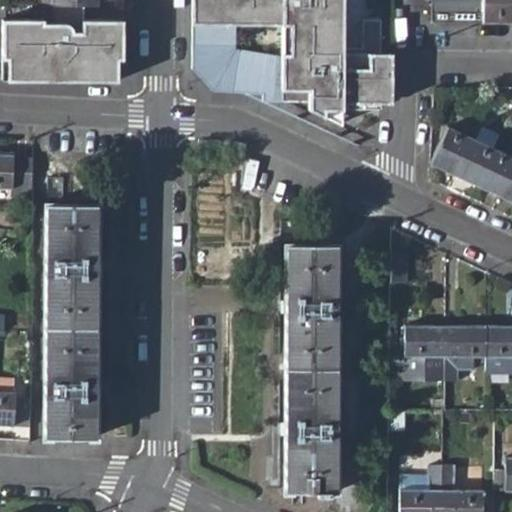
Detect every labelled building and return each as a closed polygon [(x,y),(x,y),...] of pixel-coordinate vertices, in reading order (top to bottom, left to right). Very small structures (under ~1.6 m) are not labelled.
[(259,96),(259,101),(263,102),(307,103),(317,103),(318,108),(339,108),(376,108),(376,99),(376,52),(338,52),(337,0),(191,0),(191,69),(215,94),(249,96),(259,96)] [(511,0),(430,0),(430,20),(490,21),(511,20),(511,0)] [(24,19),(0,18),(0,56),(1,57),(0,79),(105,84),(109,81),(109,61),(113,61),(114,24),(86,22),(86,32),(67,33),(54,20),(54,7),(34,5),(35,19),(34,32),(25,32),(24,19)] [(67,33),(86,32),(86,22),(72,21),(73,8),(54,7),(54,20),(67,33)] [(360,47),(377,47),(377,18),(360,18),(360,47)] [(24,19),(25,32),(34,32),(35,19),(24,19)] [(376,52),(376,99),(390,99),(390,52),(376,52)] [(308,112),(339,124),(339,108),(318,108),(317,103),(307,103),(308,112)] [(511,156),(445,126),(428,163),(438,168),(462,179),(485,190),(508,201),(511,202),(511,156)] [(0,153),(0,187),(9,188),(9,195),(30,196),(30,158),(12,157),(12,154),(0,153)] [(43,204),(43,436),(94,436),(95,205),(43,204)] [(328,490),(334,490),(334,244),(284,244),(284,491),(313,491),(315,495),(327,494),(328,490)] [(388,255),(387,284),(402,283),(403,254),(388,255)] [(444,380),(444,324),(402,324),(403,356),(403,380),(444,380)] [(486,357),(485,325),(444,324),(444,380),(456,380),(456,369),(471,369),(472,357),(486,357)] [(511,369),(511,324),(485,325),(486,357),(508,356),(509,370),(511,369)] [(403,356),(386,356),(386,380),(403,381),(403,356)] [(0,390),(0,424),(11,425),(14,391),(0,390)] [(502,469),(491,469),(491,489),(511,489),(511,456),(502,456),(502,469)] [(398,511),(439,511),(439,464),(425,464),(425,474),(398,473),(398,511)] [(452,464),(439,464),(439,511),(479,511),(479,489),(452,489),(452,464)]
